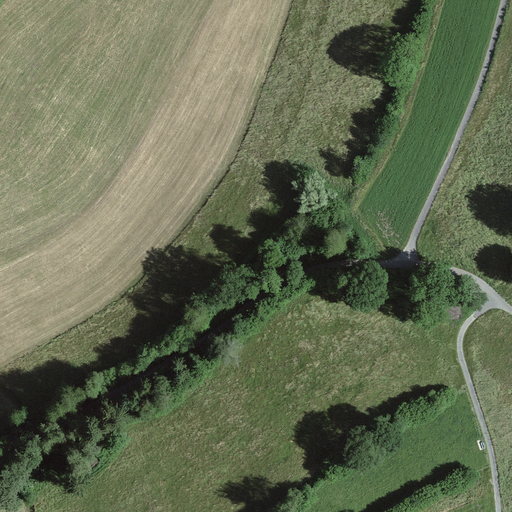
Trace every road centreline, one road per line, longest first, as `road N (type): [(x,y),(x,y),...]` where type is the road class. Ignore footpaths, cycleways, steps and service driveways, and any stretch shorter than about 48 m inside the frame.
road 1 (track): [(0,447),(44,435),(298,274),(336,261),(409,265)]
road 2 (track): [(511,309),(468,275),(409,265),(505,0)]
